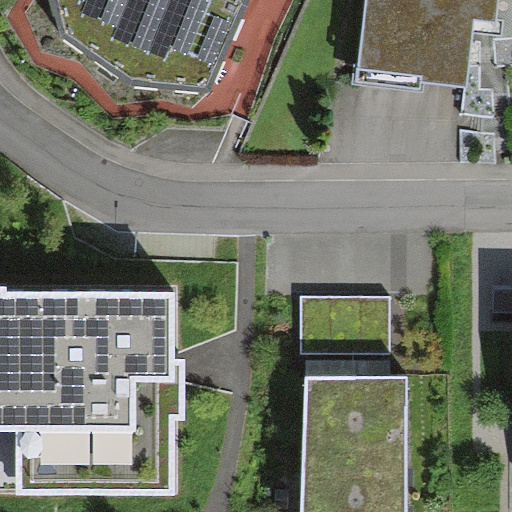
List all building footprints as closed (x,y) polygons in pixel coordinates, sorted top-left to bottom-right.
[(114,82),(192,83),(225,0),(58,0),(55,23),(114,82)] [(366,0),(359,65),(468,77),(476,11),(504,14),(505,0),(366,0)] [(6,288),(0,288),(0,432),(15,432),(15,497),(176,497),(176,423),(186,423),(186,359),(175,359),(174,292),(6,292),(6,288)] [(302,297),(303,355),(390,354),(390,296),(302,297)] [(408,511),(408,379),(305,381),(301,511),(408,511)]
